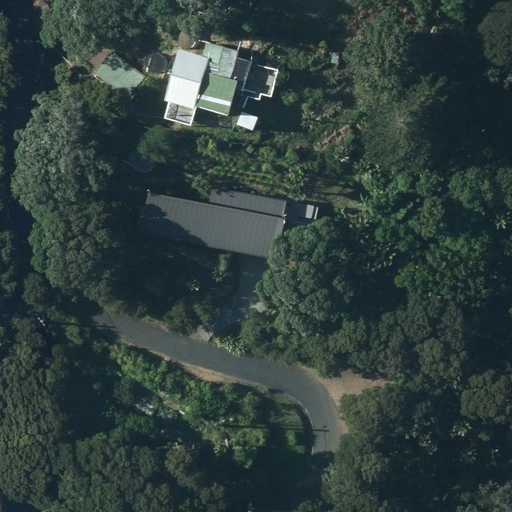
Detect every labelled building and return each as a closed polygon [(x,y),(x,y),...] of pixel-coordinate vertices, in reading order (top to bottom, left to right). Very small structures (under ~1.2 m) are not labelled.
[(173,98),(235,112),(242,81),(249,82),(253,61),(240,58),(241,49),(209,42),(207,52),(184,47),(173,98)] [(145,76),(114,48),(96,70),(127,97),(145,76)] [(245,110),(240,124),(256,129),(260,117),(245,110)] [(138,243),(219,267),(229,233),(240,235),(247,214),(231,209),(229,215),(209,209),(210,204),(192,199),(182,233),(169,229),(172,218),(148,211),(138,243)] [(266,228),(254,225),(253,230),(265,233),(266,228)]
